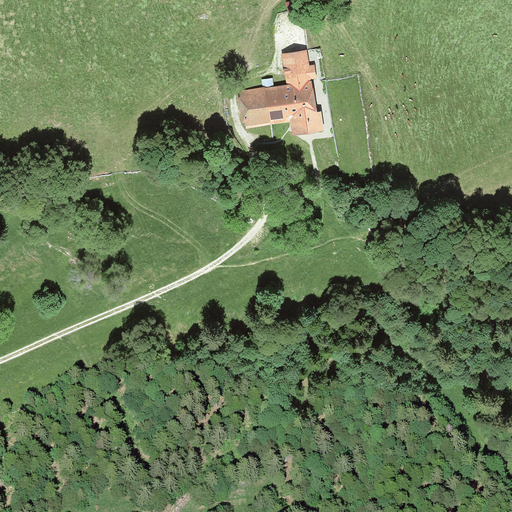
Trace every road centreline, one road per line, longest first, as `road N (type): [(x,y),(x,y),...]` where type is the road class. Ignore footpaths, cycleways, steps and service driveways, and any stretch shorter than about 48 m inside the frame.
road 1 (track): [(215,265),(262,218),(260,176),(234,114),(233,86)]
road 2 (track): [(182,281),(0,361)]
